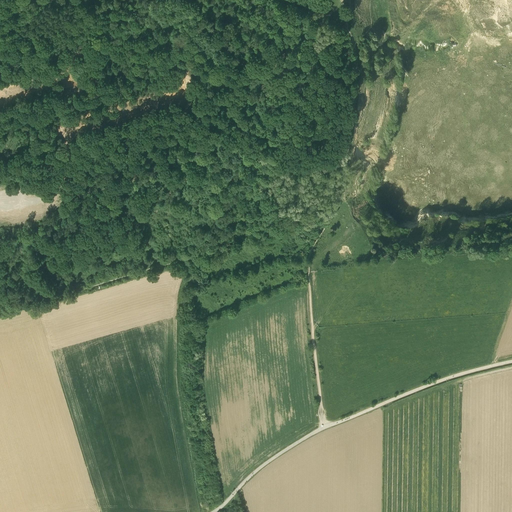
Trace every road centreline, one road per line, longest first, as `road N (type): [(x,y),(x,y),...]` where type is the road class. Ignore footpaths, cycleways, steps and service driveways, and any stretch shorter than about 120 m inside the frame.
road 1 (unclassified): [(213,511),(317,429),(511,361)]
road 2 (track): [(324,228),(308,272),(323,427)]
